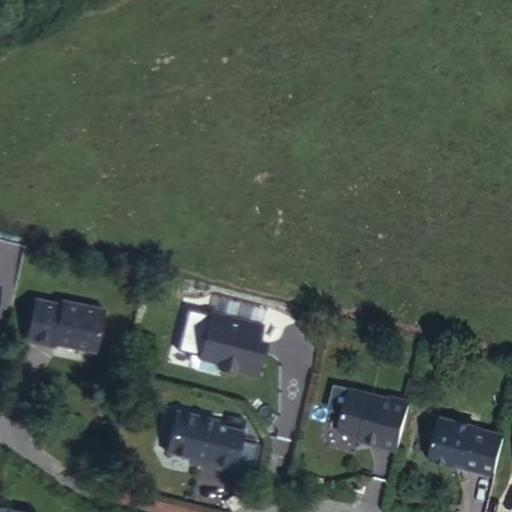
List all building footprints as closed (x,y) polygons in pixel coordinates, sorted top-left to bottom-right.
[(57,305),(32,299),(23,342),(51,348),(51,345),(90,353),(99,309),(58,300),(57,305)] [(258,326),(206,312),(193,363),(250,378),(259,343),(254,341),(258,326)] [(389,398),(347,388),(335,434),(356,439),(376,444),(375,448),(392,452),(406,400),(389,396),(389,398)] [(214,421),(172,411),(159,452),(183,458),(200,462),(199,466),(227,473),(239,431),(213,425),(214,421)] [(473,431),(474,428),(436,418),(428,450),(425,452),(423,460),(425,464),(442,469),(445,467),(446,468),(448,468),(449,465),(461,468),(460,472),(488,479),(499,438),(473,431)] [(355,442),(375,448),(376,444),(356,439),(355,442)]
